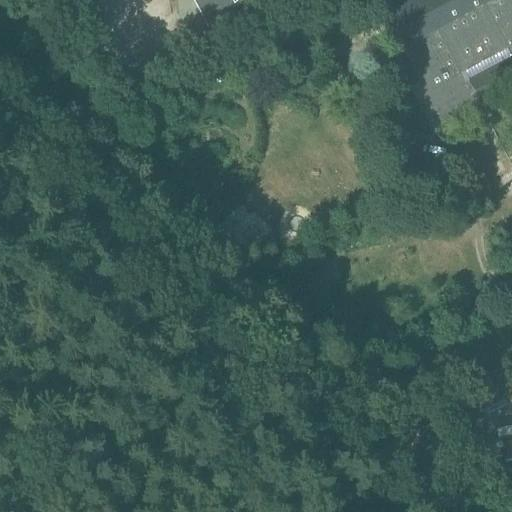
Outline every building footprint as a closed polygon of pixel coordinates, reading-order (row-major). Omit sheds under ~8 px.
[(198,0),(200,2),(197,3),(212,33),(242,17),(233,1),(235,0),(198,0)] [(511,0),(412,0),(378,19),(396,54),(401,51),(419,84),(411,89),(433,130),(511,87),(511,0)] [(205,66),(217,88),(234,78),(223,57),(205,66)] [(478,194),(482,202),(493,197),(488,188),(478,194)] [(314,260),(314,271),(324,270),(323,259),(314,260)] [(300,282),(301,314),(330,312),(328,280),(300,282)] [(360,346),(389,358),(402,327),(372,315),(360,346)]
